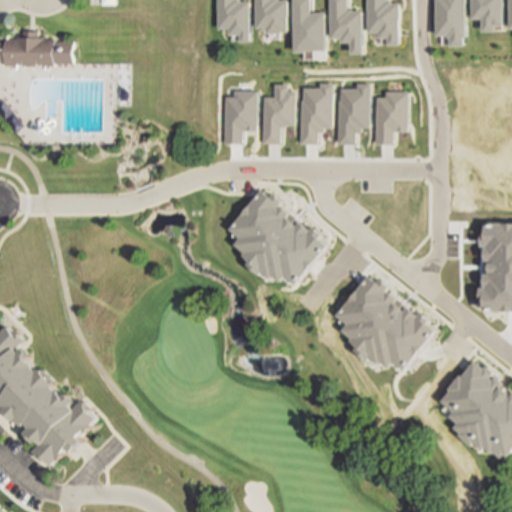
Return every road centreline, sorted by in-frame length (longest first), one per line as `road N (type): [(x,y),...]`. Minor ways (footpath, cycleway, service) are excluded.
road 1 (residential): [(420,0),(435,101),(436,250),(413,283)]
road 2 (residential): [(308,174),(339,224),(511,361)]
road 3 (residential): [(0,206),(106,205),(224,174)]
road 4 (residential): [(224,174),(436,172)]
